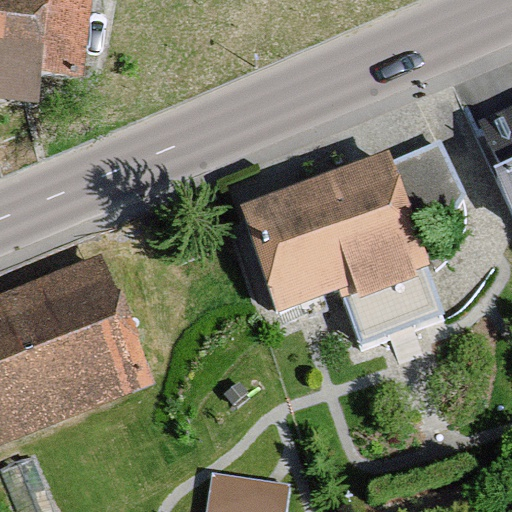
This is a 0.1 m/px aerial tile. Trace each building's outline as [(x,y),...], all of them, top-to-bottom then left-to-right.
[(0,0),(0,100),(30,105),(36,71),(76,77),(88,0),(0,0)] [(511,104),(470,125),(511,211),(511,104)] [(384,149),(237,203),(279,315),(425,261),(384,149)] [(94,254),(0,291),(0,447),(148,389),(94,254)] [(208,511),(218,511),(295,511),(299,471),(213,463),(208,511)]
